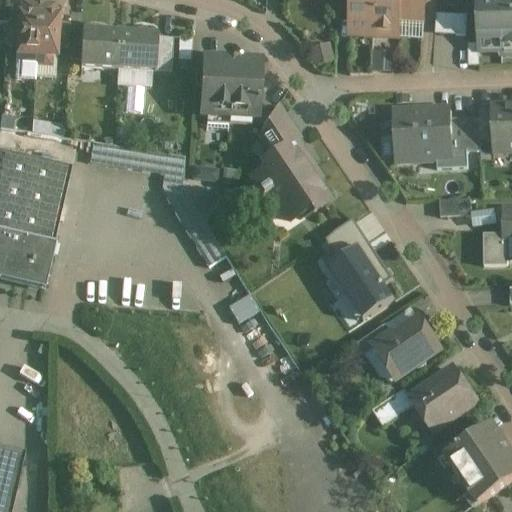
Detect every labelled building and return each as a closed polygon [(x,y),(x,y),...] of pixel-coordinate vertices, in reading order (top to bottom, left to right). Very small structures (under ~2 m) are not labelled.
[(350,0),(349,32),(355,33),(359,38),(374,39),(374,34),(373,34),(375,0),(350,0)] [(375,0),(373,34),(374,34),(374,39),(398,40),(399,24),(399,0),(375,0)] [(399,0),(399,24),(423,25),(424,0),(399,0)] [(511,0),(477,0),(479,48),(501,48),(501,54),(511,53),(511,0)] [(39,8),(24,8),(24,19),(17,24),(17,28),(6,27),(5,50),(16,50),(15,59),(21,59),(21,67),(35,67),(39,8)] [(53,8),(39,8),(35,67),(36,67),(50,68),(50,59),(56,60),(57,51),(68,51),(69,35),(70,29),(58,28),(58,25),(52,19),(53,8)] [(119,35),(82,33),(80,63),(80,70),(117,73),(119,35)] [(82,36),(69,35),(68,51),(68,62),(80,63),(82,36)] [(157,38),(119,35),(117,73),(155,75),(157,40),(157,38)] [(173,41),(157,40),(155,75),(171,76),(173,41)] [(317,67),(337,63),(333,43),(313,47),(317,67)] [(375,72),(399,71),(398,53),(374,54),(375,72)] [(35,67),(21,67),(21,59),(15,59),(15,81),(17,83),(35,83),(35,84),(36,67),(35,67)] [(247,63),(216,61),(214,59),(208,59),(206,61),(202,60),(199,118),(207,118),(228,120),(255,121),(256,107),(259,108),(261,64),(257,64),(255,62),(249,61),(247,63)] [(511,107),(490,109),(490,111),(492,143),(492,156),(511,155),(511,107)] [(277,108),(260,135),(274,157),(295,143),(296,143),(299,141),(277,108)] [(490,111),(478,111),(478,120),(479,143),(492,143),(490,111)] [(416,112),(394,113),(397,166),(419,165),(419,160),(453,158),(453,157),(451,122),(451,114),(416,116),(416,112)] [(228,120),(207,118),(206,130),(227,132),(228,120)] [(478,120),(451,122),(453,157),(480,155),(479,143),(478,120)] [(33,138),(65,139),(66,124),(33,123),(33,138)] [(274,157),(263,164),(267,171),(254,179),(263,192),(259,194),(263,199),(270,194),(291,224),(310,211),(314,216),(331,204),(303,161),(306,159),(296,143),(295,143),(274,157)] [(184,160),(130,151),(127,171),(164,177),(162,190),(166,199),(169,205),(208,269),(226,259),(205,225),(182,192),(184,160)] [(69,171),(0,155),(0,232),(53,245),(69,171)] [(196,166),(194,179),(218,183),(221,170),(196,166)] [(470,202),(439,204),(440,220),(471,218),(470,202)] [(53,245),(0,232),(0,278),(44,288),(54,245),(53,245)] [(392,283),(367,245),(328,271),(345,297),(353,292),(371,319),(394,304),(384,288),(392,283)] [(249,297),(230,307),(239,324),(258,313),(249,297)] [(420,323),(394,341),(392,338),(373,351),(373,352),(395,384),(413,371),(418,373),(426,368),(427,362),(441,352),(420,323)] [(385,328),(357,347),(365,357),(373,352),(373,351),(392,338),(385,328)] [(454,373),(410,402),(433,435),(450,424),(456,425),(462,420),(463,414),(477,406),(454,373)] [(511,458),(491,427),(445,458),(452,469),(450,470),(469,498),(471,497),(478,507),(511,484),(511,458)] [(0,511),(11,511),(25,457),(0,450),(0,511)] [(71,511),(72,466),(55,466),(55,511),(71,511)]
